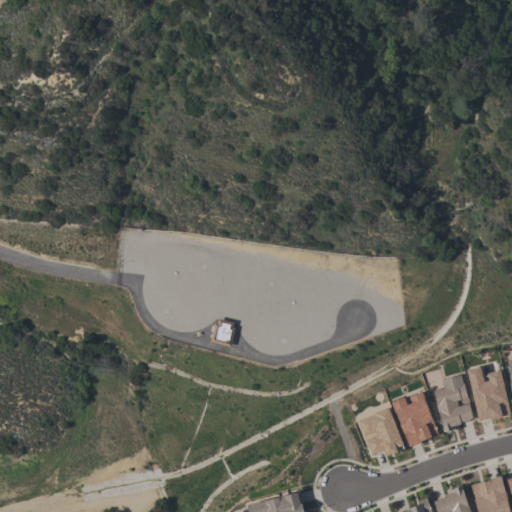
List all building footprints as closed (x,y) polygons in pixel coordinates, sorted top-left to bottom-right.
[(213,322),(215,322),(216,317),(232,321),(231,326),(234,327),(229,346),(208,340),(213,322)] [(464,369),(476,421),(508,414),(498,370),(484,373),(486,380),(482,381),(478,366),(464,369)] [(471,419),(459,374),(438,379),(440,388),(430,391),(441,432),(456,428),(455,423),(471,419)] [(436,434),(419,391),(404,397),(403,396),(389,402),(406,446),(436,434)] [(355,419),(362,439),(363,438),(369,454),(382,449),(384,455),(401,449),(387,408),(355,419)] [(474,511),(507,511),(501,477),(469,483),(474,511)] [(434,511),(468,511),(461,485),(442,490),(444,496),(431,499),(434,511)] [(299,511),(296,492),(244,503),(246,511),(299,511)] [(396,511),(429,511),(425,497),(416,500),(417,505),(396,511)]
